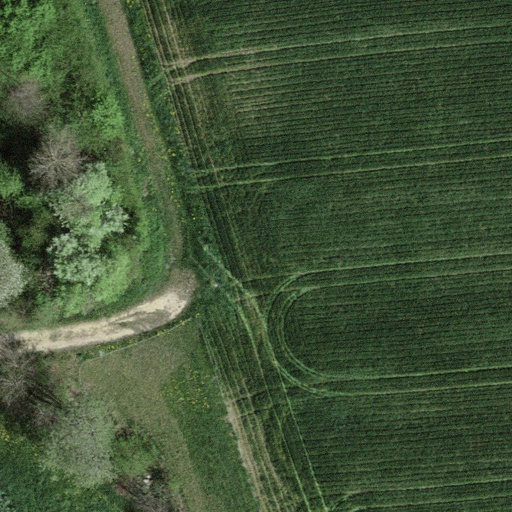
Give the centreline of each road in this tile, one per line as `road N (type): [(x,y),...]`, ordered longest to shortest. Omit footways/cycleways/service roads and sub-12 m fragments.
road 1 (track): [(115,0),(182,225),(182,294)]
road 2 (track): [(0,347),(145,324),(182,294)]
